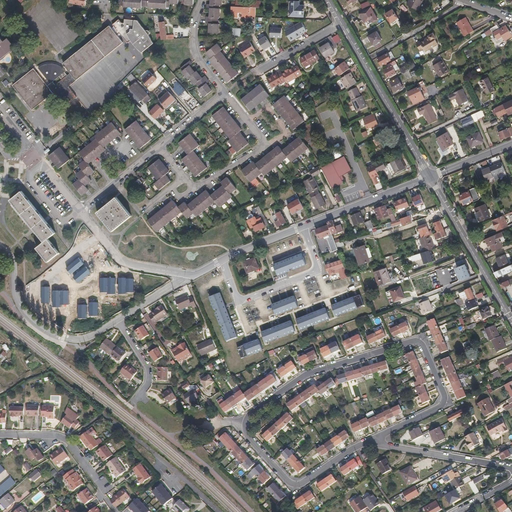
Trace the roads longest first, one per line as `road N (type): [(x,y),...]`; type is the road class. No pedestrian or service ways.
road 1 (residential): [(371,440),(436,408),(445,394),(422,344),(305,374),(242,424),(288,484)]
road 2 (primary): [(429,176),(340,22)]
road 3 (residential): [(0,247),(11,256),(23,311),(50,333),(92,336),(117,320)]
road 4 (primary): [(511,320),(429,176)]
road 5 (residential): [(303,226),(315,271),(241,299),(230,278)]
road 6 (residential): [(196,187),(264,146),(223,90)]
road 7 (residential): [(371,440),(511,469)]
road 8 (residential): [(303,226),(429,176)]
road 9 (residential): [(80,209),(116,258),(186,276)]
road 10 (residential): [(105,489),(65,438),(0,434)]
